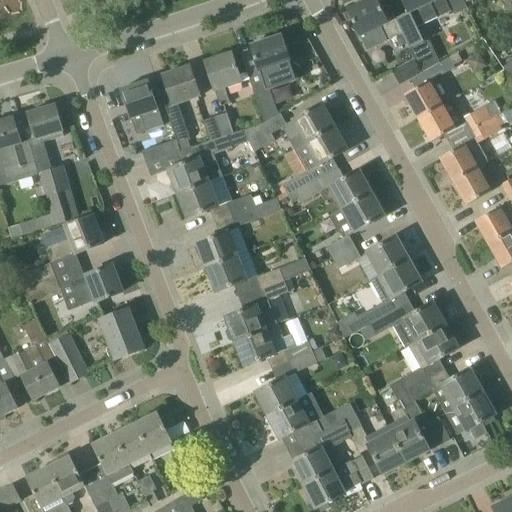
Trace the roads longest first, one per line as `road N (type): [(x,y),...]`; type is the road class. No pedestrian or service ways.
road 1 (residential): [(511,372),(315,0)]
road 2 (residential): [(183,365),(75,56)]
road 3 (residential): [(0,455),(183,365)]
road 4 (residential): [(75,56),(235,0)]
road 5 (residential): [(257,511),(183,365)]
